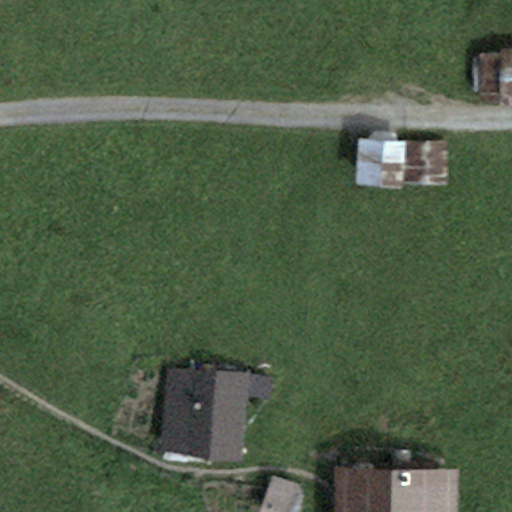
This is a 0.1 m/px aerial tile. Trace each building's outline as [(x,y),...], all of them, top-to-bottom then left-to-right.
[(511,54),(486,53),(484,92),(511,93),(511,54)] [(362,140),(361,175),(396,177),(398,142),(362,140)] [(407,143),(406,176),(439,177),(439,143),(407,143)] [(173,373),(167,440),(229,444),(234,389),(244,390),(246,372),(234,371),(233,379),(173,373)] [(350,474),(348,511),(443,511),(444,498),(433,498),(434,470),(422,470),(422,477),(401,476),(401,467),(392,466),(392,476),(350,474)] [(273,479),(264,509),(277,511),(282,511),(292,484),(273,479)]
